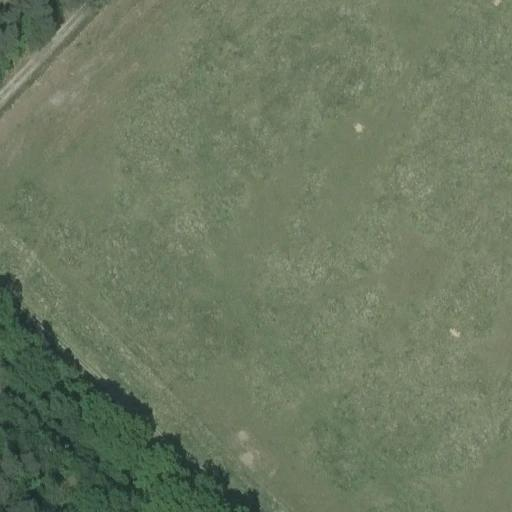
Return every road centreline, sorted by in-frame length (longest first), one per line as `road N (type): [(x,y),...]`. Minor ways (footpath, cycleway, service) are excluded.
road 1 (track): [(0,298),(234,511)]
road 2 (track): [(0,99),(93,0)]
